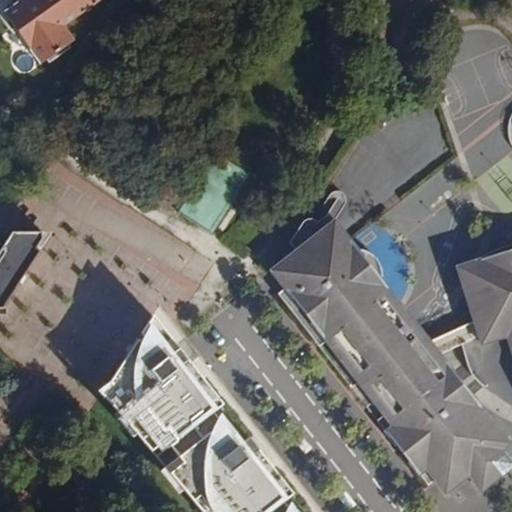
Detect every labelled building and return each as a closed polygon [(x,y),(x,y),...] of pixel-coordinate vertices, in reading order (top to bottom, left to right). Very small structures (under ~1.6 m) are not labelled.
[(37,0),(28,8),(26,4),(12,16),(51,65),(83,39),(72,25),(103,0),(37,0)] [(360,244),(352,232),(338,213),(326,222),(320,212),(293,235),(299,244),(274,264),(288,282),(282,288),(381,416),(386,412),(395,424),(385,432),(417,472),(426,465),(436,477),(432,480),(442,494),(468,472),(476,482),(480,485),(488,485),(491,482),(494,478),(493,471),(486,460),(502,448),(419,335),(427,333),(383,273),(383,262),(379,253),(376,249),(370,245),(360,244)] [(0,308),(37,252),(34,250),(40,241),(40,234),(44,231),(10,232),(0,246),(0,308)] [(511,241),(489,250),(472,262),(459,266),(482,342),(508,335),(511,347),(511,241)] [(155,263),(142,256),(132,274),(145,280),(155,263)] [(197,497),(208,511),(294,511),(292,511),(288,511),(281,503),(291,496),(267,465),(261,470),(254,460),(259,455),(246,439),(240,443),(224,422),(219,425),(211,414),(221,407),(197,377),(191,381),(184,372),(189,368),(151,318),(140,335),(145,342),(140,345),(137,341),(110,385),(118,395),(109,402),(120,415),(129,408),(158,445),(167,439),(172,444),(166,449),(175,459),(179,465),(179,466),(168,475),(191,503),(197,497)] [(197,377),(189,368),(184,372),(191,381),(197,377)] [(100,389),(109,402),(118,395),(110,385),(100,389)] [(120,415),(150,452),(158,445),(129,408),(120,415)] [(386,412),(381,416),(376,419),(385,432),(395,424),(386,412)] [(267,465),(259,455),(254,460),(261,470),(267,465)] [(179,465),(175,459),(163,469),(168,475),(179,466),(179,465)] [(426,465),(417,472),(427,483),(432,480),(436,477),(426,465)] [(197,511),(208,511),(197,497),(191,503),(197,511)]
